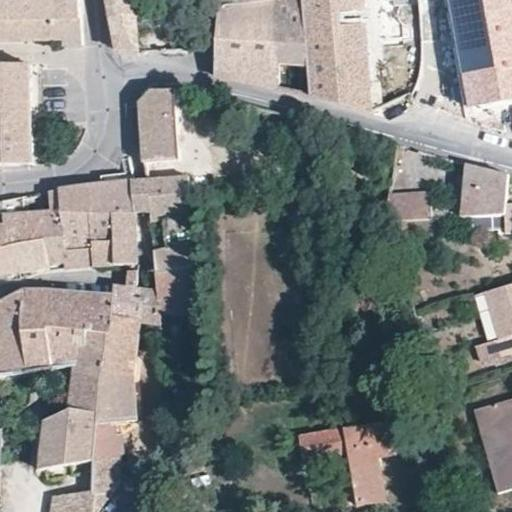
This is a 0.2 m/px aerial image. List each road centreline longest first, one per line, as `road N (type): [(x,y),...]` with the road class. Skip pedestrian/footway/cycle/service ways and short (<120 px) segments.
road 1 (residential): [(208,86),(511,166)]
road 2 (residential): [(0,183),(68,178),(84,167),(107,121)]
